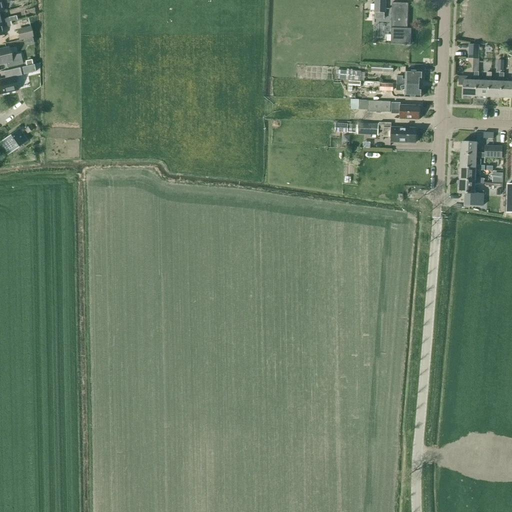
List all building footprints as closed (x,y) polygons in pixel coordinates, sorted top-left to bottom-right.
[(0,0),(0,12),(3,12),(1,4),(9,2),(8,0),(0,0)] [(374,0),(374,13),(386,13),(385,0),(374,0)] [(390,45),(410,45),(411,29),(407,29),(408,4),(392,3),(390,45)] [(9,22),(0,24),(0,36),(3,36),(2,28),(9,26),(9,22)] [(16,30),(18,41),(32,38),(30,27),(16,30)] [(480,42),(469,42),(468,57),(479,57),(480,42)] [(0,64),(5,63),(7,68),(22,65),(20,54),(10,57),(8,48),(0,50),(0,64)] [(34,65),(22,67),(23,75),(35,72),(34,65)] [(0,80),(0,94),(17,91),(14,77),(21,76),(19,68),(6,71),(8,78),(0,80)] [(360,81),(361,72),(346,71),(345,80),(360,81)] [(396,77),(396,84),(421,85),(422,71),(405,71),(405,80),(403,80),(403,77),(396,77)] [(463,96),(476,97),(476,81),(478,81),(478,75),(479,72),(474,72),(474,81),(472,81),(472,77),(459,77),(459,85),(463,85),(463,96)] [(478,81),(476,81),(476,97),(488,97),(489,82),(491,82),(491,73),(487,73),(486,75),(478,75),(478,81)] [(501,98),(502,82),(503,82),(504,73),(499,73),(499,82),(491,82),(489,82),(488,97),(501,98)] [(502,82),(501,98),(511,98),(511,73),(511,74),(511,83),(503,82),(502,82)] [(421,98),(421,85),(396,84),(396,91),(402,91),(402,89),(404,89),(404,97),(421,98)] [(359,101),(359,110),(367,110),(367,112),(390,113),(390,102),(359,101)] [(400,115),(400,119),(419,120),(419,107),(400,106),(400,104),(391,103),(391,111),(391,114),(400,115)] [(391,123),(377,123),(357,123),(357,136),(377,136),(377,130),(383,130),(383,138),(390,138),(390,142),(416,143),(416,129),(391,128),(391,123)] [(347,133),(348,124),(335,124),(335,132),(347,133)] [(27,134),(33,130),(30,125),(24,130),(27,134)] [(0,141),(0,146),(7,156),(28,140),(19,128),(0,141)] [(461,143),(460,156),(476,156),(476,158),(501,158),(502,147),(485,146),(485,154),(476,153),(476,143),(461,143)] [(476,158),(476,156),(460,156),(460,168),(476,169),(476,171),(485,171),(485,166),(476,166),(476,158)] [(460,181),(475,181),(475,183),(484,184),(484,179),(475,179),(476,171),(476,169),(460,168),(460,181)] [(484,202),(484,184),(475,183),(475,181),(460,181),(459,194),(465,194),(465,206),(484,206),(484,202)]
